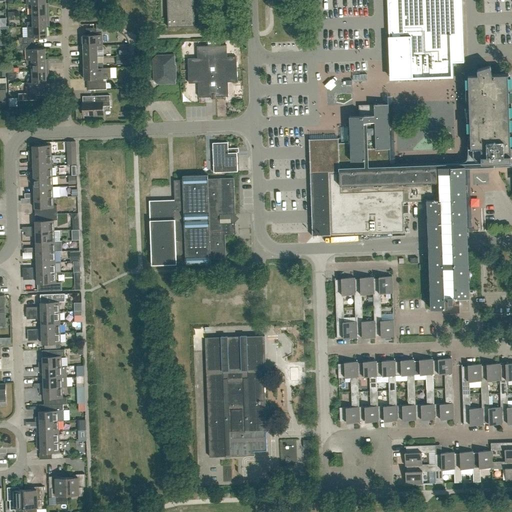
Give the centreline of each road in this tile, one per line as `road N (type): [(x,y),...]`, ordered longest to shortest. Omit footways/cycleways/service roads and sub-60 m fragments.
road 1 (residential): [(67,130),(255,124)]
road 2 (residential): [(385,435),(388,493),(326,495),(325,436)]
road 3 (residential): [(255,124),(260,237),(279,250),(318,249)]
road 4 (residential): [(21,424),(14,262),(6,252)]
road 5 (residential): [(456,344),(322,349)]
road 6 (residential): [(67,130),(63,0)]
road 7 (residential): [(385,435),(511,429)]
road 8 (residential): [(251,0),(255,124)]
